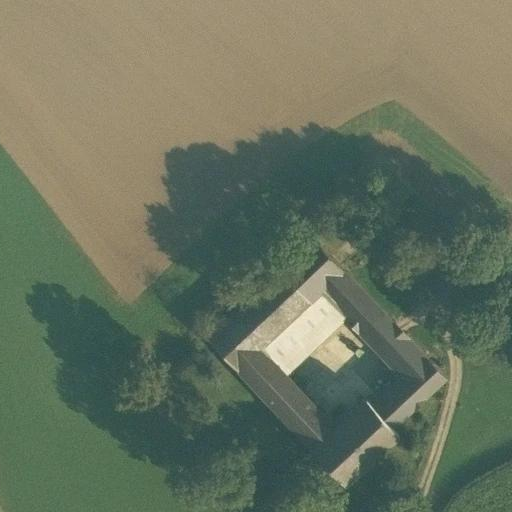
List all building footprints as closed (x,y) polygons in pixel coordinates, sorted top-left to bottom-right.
[(366,192),(387,214),(409,193),(387,171),(366,192)] [(206,336),(236,369),(259,347),(320,290),(344,316),(371,345),(383,357),(406,336),(394,323),(312,236),(206,336)] [(320,290),(259,347),(283,373),(344,316),(320,290)] [(446,378),(406,336),(383,357),(401,377),(371,405),(393,428),(446,378)] [(333,426),(283,373),(259,347),(236,369),(309,448),(333,426)] [(309,448),(343,484),(398,433),(393,428),(371,405),(364,397),(333,426),(309,448)]
